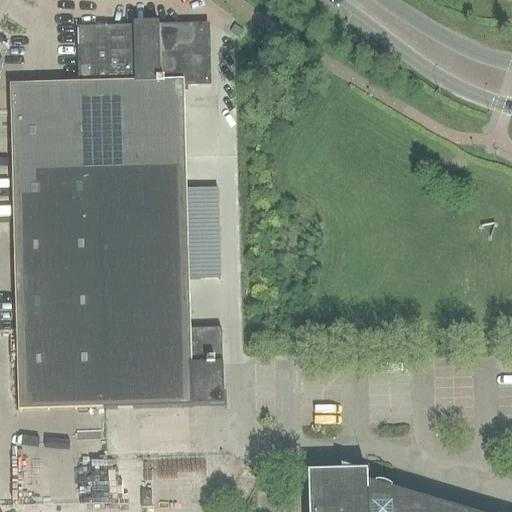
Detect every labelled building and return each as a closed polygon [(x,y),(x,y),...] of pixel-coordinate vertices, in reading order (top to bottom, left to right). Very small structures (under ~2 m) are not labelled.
[(79,85),(10,87),(10,94),(11,123),(13,216),(102,214),(101,158),(100,120),(141,119),(140,83),(159,83),(157,27),(157,25),(134,25),(134,28),(77,30),(79,85)] [(141,119),(100,120),(101,158),(185,156),(183,87),(208,86),(207,26),(157,27),(159,83),(140,83),(141,119)] [(185,156),(101,158),(102,214),(103,235),(187,233),(186,189),(185,156)] [(343,171),(343,318),(386,318),(386,347),(504,347),(504,200),(461,200),(461,171),(343,171)] [(216,189),(186,189),(187,233),(189,280),(219,279),(216,189)] [(102,214),(13,216),(15,275),(104,273),(103,235),(102,214)] [(187,233),(103,235),(104,273),(105,312),(189,310),(189,280),(187,233)] [(104,273),(15,275),(16,334),(105,332),(105,312),(104,273)] [(189,310),(105,312),(105,332),(107,409),(224,406),(223,364),(221,364),(220,330),(190,331),(189,310)] [(105,332),(16,334),(18,411),(107,409),(105,332)] [(378,486),(374,486),(372,493),(367,491),(367,474),(307,475),(308,511),(434,511),(398,501),(398,500),(390,498),(392,491),(389,489),(386,487),(384,487),(382,486),(378,486)]
